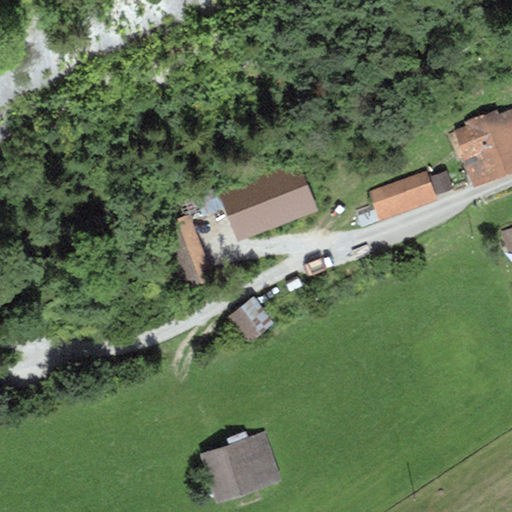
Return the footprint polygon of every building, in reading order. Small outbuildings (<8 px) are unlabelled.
[(496,112),(469,123),(471,128),(451,136),(460,157),(464,155),(472,176),(511,160),(511,118),(509,112),(498,117),(496,112)] [(312,206),(294,161),(224,188),(242,234),(312,206)] [(430,194),(422,173),(373,191),(383,216),(400,209),(399,206),(430,194)] [(205,212),(226,203),(219,187),(198,196),(205,212)] [(185,283),(208,274),(187,217),(163,226),(185,283)] [(249,336),(271,321),(255,300),(234,316),(249,336)] [(275,473),(263,438),(205,458),(217,493),(275,473)]
